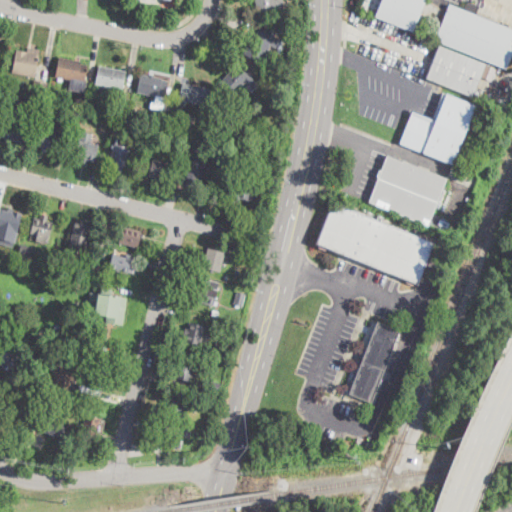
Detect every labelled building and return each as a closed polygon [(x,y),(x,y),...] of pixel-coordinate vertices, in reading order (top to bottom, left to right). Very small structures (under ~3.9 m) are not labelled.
[(275,16),(257,16),(256,2),(256,0),(283,0),(284,15),(275,16)] [(415,28),(413,31),(376,16),(382,0),(425,0),(417,21),(415,28)] [(477,9),(476,12),(473,13),(478,15),(502,25),(511,28),(511,54),(506,69),(436,40),(450,4),(467,10),(468,6),(470,4),(471,4),(475,5),(477,9)] [(270,34),(278,38),(274,45),(274,46),(272,45),(268,54),(262,63),(245,54),(256,34),(257,34),(260,29),(270,34)] [(486,64),(473,97),(427,78),(430,70),(436,54),(440,45),(486,64)] [(40,50),(37,67),(36,76),(15,73),(18,50),(28,51),(28,50),(28,48),(31,49),(40,50)] [(87,82),(85,93),(69,90),(71,79),(56,77),(57,72),(60,57),(77,60),(80,61),(82,61),(82,63),(88,64),(88,65),(86,80),(85,80),(87,81),(87,82)] [(254,80),(249,85),(246,82),(244,85),(232,98),(218,85),(237,64),(253,79),(254,80)] [(496,67),(485,64),(482,77),(493,79),(496,67)] [(126,70),(123,89),(122,93),(119,92),(115,91),(116,88),(109,87),(108,95),(104,94),(100,93),(101,85),(96,84),(96,83),(99,65),(115,68),(119,69),(126,70)] [(155,75),(155,76),(163,78),(163,79),(169,81),(166,97),(165,103),(168,103),(167,108),(167,111),(150,108),(151,102),(154,102),(156,96),(138,92),(139,91),(142,74),(149,75),(149,74),(151,74),(154,75),(155,75)] [(49,82),(45,96),(32,93),(35,79),(37,80),(47,82),(49,82)] [(210,88),(206,106),(186,102),(186,105),(179,104),(183,83),(210,88)] [(476,105),(453,163),(453,164),(449,163),(402,144),(400,143),(412,111),(433,119),(443,92),(445,93),(476,105)] [(37,100),(35,108),(29,107),(31,99),(37,100)] [(28,115),(21,143),(13,140),(10,140),(0,137),(0,133),(4,119),(6,109),(8,110),(28,115)] [(93,114),(92,120),(83,118),(85,112),(93,114)] [(124,121),(121,135),(112,133),(115,119),(124,121)] [(61,133),(57,149),(46,147),(44,146),(37,144),(41,128),(61,133)] [(97,151),(95,161),(94,161),(88,160),(87,163),(86,163),(83,162),(81,162),(81,158),(77,157),(79,148),(82,131),(93,133),(92,139),(96,139),(95,145),(99,145),(98,149),(97,151)] [(131,148),(125,172),(111,168),(112,163),(110,162),(115,143),(119,145),(131,148)] [(429,225),(428,226),(368,202),(387,154),(448,178),(447,179),(433,215),(429,225)] [(171,163),(167,180),(149,176),(153,159),(171,163)] [(203,168),(198,188),(182,184),(183,182),(185,171),(187,165),(203,168)] [(259,186),(254,203),(241,199),(240,202),(237,202),(235,201),(233,201),(234,198),(228,196),(232,179),(244,182),(257,186),(259,186)] [(419,282),(418,286),(315,244),(332,201),(435,243),(432,251),(419,282)] [(0,207),(0,237),(14,241),(22,212),(0,207)] [(49,216),(48,220),(53,221),(47,245),(35,242),(37,236),(30,235),(35,217),(40,218),(42,214),(44,214),(46,215),(49,216)] [(450,223),(448,228),(438,224),(440,219),(450,223)] [(142,231),(138,247),(120,242),(123,227),(142,231)] [(91,232),(86,250),(70,246),(75,228),(91,232)] [(38,249),(36,255),(20,250),(21,244),(38,249)] [(230,254),(228,262),(223,260),(220,272),(204,268),(209,249),(230,254)] [(132,254),(131,259),(137,260),(135,271),(134,272),(134,274),(128,272),(111,269),(114,255),(126,257),(127,253),(132,254)] [(102,264),(101,270),(93,268),(94,262),(102,264)] [(92,277),(91,284),(83,283),(84,276),(92,277)] [(214,303),(214,306),(210,305),(195,301),(196,297),(197,294),(201,278),(217,282),(220,283),(219,283),(219,287),(215,300),(214,303)] [(112,288),(111,295),(128,297),(125,325),(106,323),(106,317),(97,316),(85,315),(85,314),(87,300),(87,299),(89,299),(90,292),(101,293),(102,287),(112,288)] [(246,294),(243,306),(238,305),(236,304),(234,304),(237,292),(246,294)] [(205,326),(204,333),(201,344),(201,345),(185,341),(186,336),(184,335),(185,332),(185,330),(186,329),(188,330),(190,322),(204,326),(205,326)] [(373,400),(371,403),(366,401),(349,394),(378,322),(400,331),(373,400)] [(59,324),(63,327),(62,329),(58,332),(54,328),(58,325),(59,324)] [(230,355),(225,358),(222,353),(226,350),(230,355)] [(196,363),(192,382),(175,378),(180,358),(181,359),(196,363)] [(108,379),(107,386),(103,385),(102,389),(102,392),(101,396),(99,396),(78,391),(80,383),(86,385),(90,367),(107,371),(106,373),(106,375),(105,378),(108,379)] [(218,384),(214,394),(205,391),(209,380),(218,384)] [(31,402),(15,415),(5,401),(21,389),(31,402)] [(187,411),(185,419),(165,413),(167,407),(164,406),(166,401),(166,400),(167,397),(189,403),(187,411)] [(100,425),(97,437),(81,434),(85,414),(101,418),(101,419),(100,425)] [(67,424),(60,439),(43,431),(49,416),(67,424)] [(181,434),(177,450),(163,446),(163,448),(162,448),(159,447),(158,447),(159,445),(148,442),(152,426),(181,434)]
